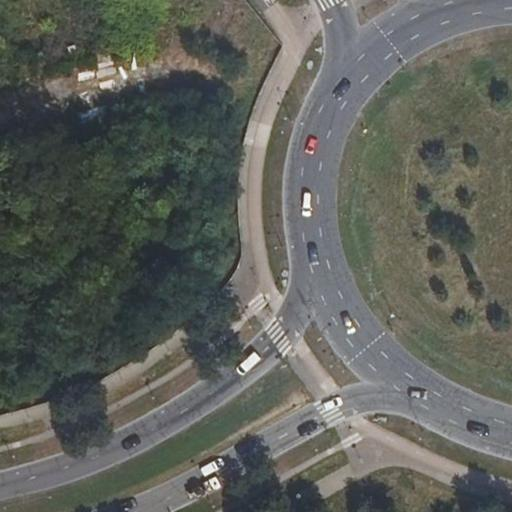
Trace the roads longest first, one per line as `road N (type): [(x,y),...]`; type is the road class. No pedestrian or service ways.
road 1 (primary): [(322,275),(281,337),(235,382),(148,434),(0,490)]
road 2 (primary): [(139,511),(333,408),(409,391)]
road 3 (primary): [(359,81),(320,165),(313,211),(322,275)]
road 4 (primary): [(322,275),(366,346),(409,391)]
